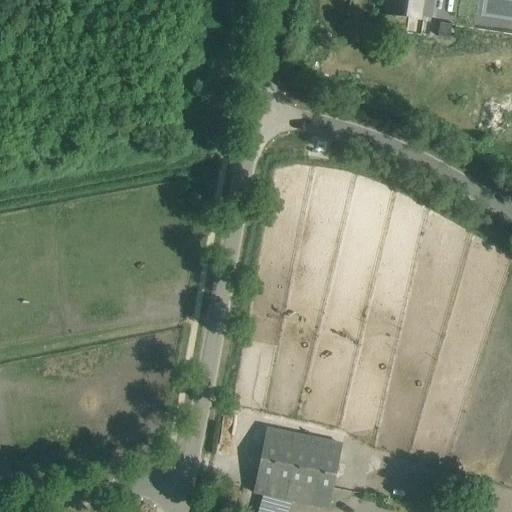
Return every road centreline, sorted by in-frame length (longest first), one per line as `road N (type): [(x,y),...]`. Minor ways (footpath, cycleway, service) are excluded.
road 1 (unclassified): [(186,481),(253,111)]
road 2 (unclassified): [(511,213),(369,138),(253,111)]
road 3 (unclassified): [(186,481),(0,511)]
